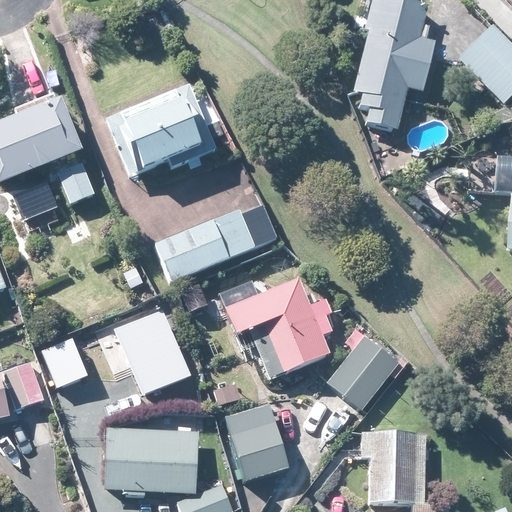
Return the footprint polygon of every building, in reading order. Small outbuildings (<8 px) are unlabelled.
[(420,30),(426,6),(400,0),(374,0),(352,92),(360,94),(358,106),(368,109),(364,124),(385,129),(396,131),(403,101),(418,38),(420,30)] [(501,105),(511,94),(511,46),(493,27),(490,29),(458,60),(501,105)] [(170,168),(213,150),(186,85),(105,120),(129,176),(166,161),(170,168)] [(53,164),(58,179),(68,204),(93,195),(76,154),(80,152),(59,100),(53,103),(49,94),(17,107),(12,109),(16,118),(0,124),(0,184),(2,184),(45,167),(53,164)] [(169,283),(252,249),(237,211),(188,231),(188,230),(153,244),(169,283)] [(130,287),(142,281),(136,268),(120,276),(126,289),(130,287)] [(247,331),(254,346),(268,380),(328,355),(320,337),(330,333),(323,316),(330,314),(324,300),(308,307),(297,279),(277,288),(224,310),(226,316),(235,337),(247,331)] [(194,284),(176,291),(186,317),(204,310),(194,284)] [(389,375),(395,378),(406,364),(400,359),(397,364),(355,331),(345,344),(353,350),(326,384),(357,408),(360,410),(389,375)] [(15,411),(42,401),(29,364),(2,373),(15,411)] [(226,426),(243,482),(285,469),(266,407),(224,419),(226,426)] [(197,433),(176,432),(105,429),(103,491),(109,491),(126,492),(172,494),(195,495),(197,433)] [(360,433),(360,458),(369,459),(368,504),(411,505),(411,511),(448,511),(448,505),(423,505),(424,434),(360,433)] [(177,505),(179,511),(226,511),(231,510),(222,486),(195,497),(177,505)]
